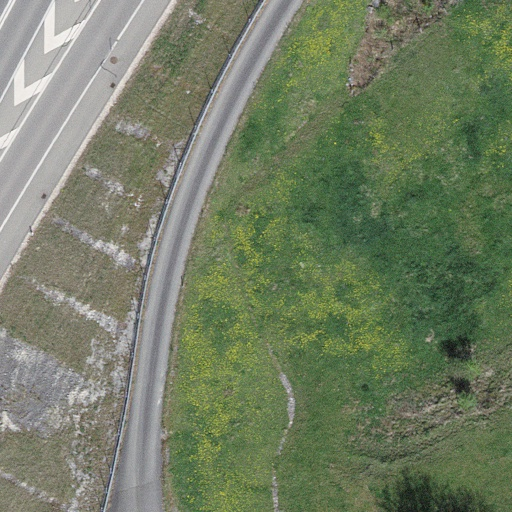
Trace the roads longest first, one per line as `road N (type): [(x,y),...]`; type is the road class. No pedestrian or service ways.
road 1 (track): [(285,0),(230,82),(167,266),(139,511)]
road 2 (trunk): [(0,197),(121,0)]
